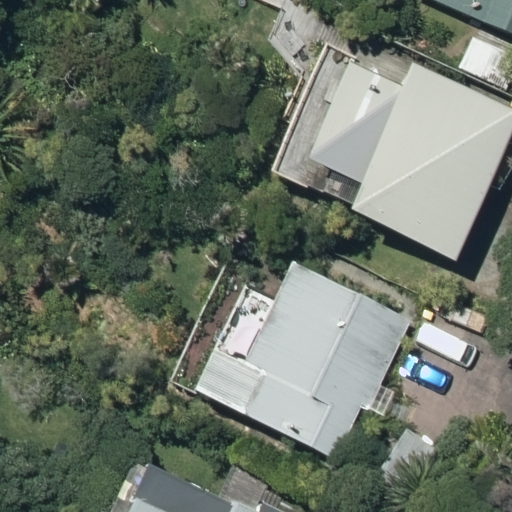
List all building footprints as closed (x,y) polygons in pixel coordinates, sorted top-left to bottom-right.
[(511,0),(428,0),(428,1),(511,39),(511,0)] [(351,188),(338,217),(449,267),(511,126),(511,112),(406,64),(396,88),(343,65),(299,164),(351,188)] [(408,324),(289,264),(237,367),(210,353),(190,394),(331,465),(359,409),(364,411),(408,324)] [(403,436),(368,490),(401,511),(402,511),(437,459),(403,436)] [(103,511),(280,511),(258,502),(253,511),(241,511),(140,466),(121,507),(109,502),(103,511)]
